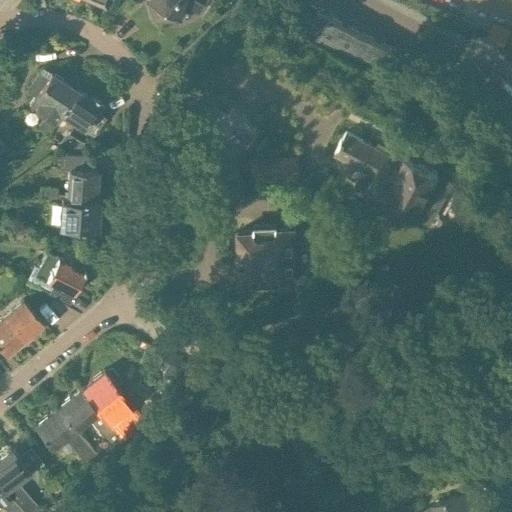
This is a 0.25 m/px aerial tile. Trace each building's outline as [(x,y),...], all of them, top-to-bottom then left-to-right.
[(199,16),(209,0),(148,0),(147,1),(154,20),(180,19),(183,7),(199,16)] [(319,8),(302,38),(315,45),(380,80),(396,50),(319,8)] [(505,44),(511,28),(493,21),(486,37),(505,44)] [(35,96),(30,104),(45,114),(37,127),(46,133),(60,112),(77,87),(52,71),(50,74),(35,96)] [(77,87),(60,112),(84,128),(93,134),(105,116),(96,110),(102,101),(92,94),(90,96),(77,87)] [(404,153),(402,159),(390,153),(391,152),(346,128),(333,152),(376,174),(368,190),(414,215),(417,211),(429,218),(449,181),(437,174),(439,170),(404,153)] [(114,130),(109,141),(121,144),(123,133),(114,130)] [(69,132),(59,147),(64,151),(80,152),(81,140),(69,132)] [(0,152),(8,145),(0,136),(0,152)] [(96,197),(98,168),(83,167),(84,152),(80,152),(64,151),(64,166),(68,166),(66,196),(96,197)] [(273,177),(272,155),(251,155),(252,178),(273,177)] [(40,184),(40,196),(53,197),(54,185),(40,184)] [(99,198),(96,197),(66,196),(66,198),(62,198),(60,227),(97,230),(99,198)] [(292,227),(239,229),(241,281),(294,280),(292,227)] [(51,285),(48,291),(69,301),(73,293),(85,268),(59,255),(58,256),(47,250),(37,269),(49,274),(46,282),(51,285)] [(25,336),(44,320),(23,295),(4,312),(25,336)] [(0,345),(6,352),(25,336),(4,312),(0,315),(0,345)] [(156,357),(151,366),(174,385),(181,373),(156,357)] [(124,439),(125,438),(123,434),(132,426),(112,399),(124,390),(105,367),(82,385),(124,439)] [(124,439),(82,385),(59,404),(99,454),(100,454),(77,427),(90,417),(114,448),(124,439)] [(99,454),(59,404),(34,424),(53,447),(66,436),(90,463),(99,454)] [(13,447),(0,456),(0,479),(7,488),(6,489),(24,511),(41,511),(42,511),(18,480),(31,470),(13,447)] [(0,501),(8,511),(24,511),(6,489),(7,488),(0,479),(0,501)] [(484,511),(484,510),(486,509),(477,482),(464,487),(465,490),(432,503),(416,511),(484,511)]
